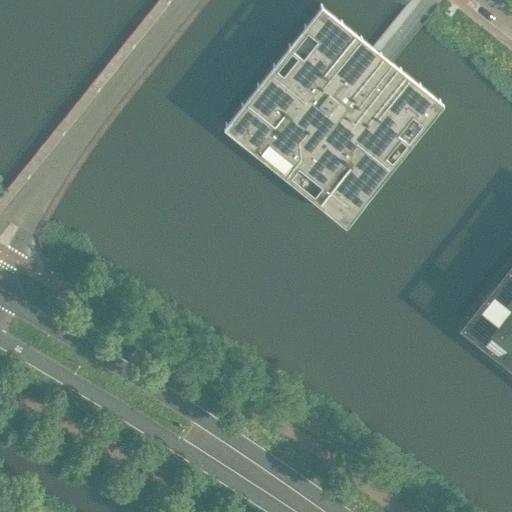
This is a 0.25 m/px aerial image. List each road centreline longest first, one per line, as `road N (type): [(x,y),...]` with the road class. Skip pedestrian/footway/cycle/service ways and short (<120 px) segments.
road 1 (secondary): [(235,461),(196,414),(0,297)]
road 2 (secondary): [(0,338),(173,443),(235,461)]
road 3 (residential): [(28,199),(185,0)]
